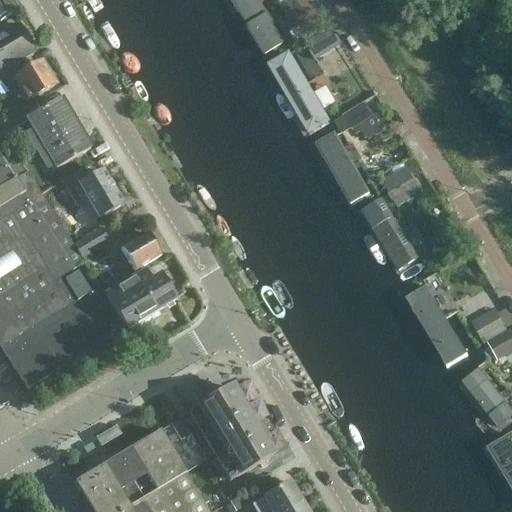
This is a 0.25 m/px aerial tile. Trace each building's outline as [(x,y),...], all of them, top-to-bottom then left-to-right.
[(0,0),(0,22),(17,12),(9,0),(0,0)] [(254,0),(230,0),(265,56),(282,45),(254,0)] [(316,0),(279,0),(295,34),(326,20),(316,0)] [(0,37),(0,50),(3,56),(0,57),(0,61),(2,66),(7,62),(11,68),(41,50),(24,23),(0,37)] [(337,31),(310,45),(316,56),(343,41),(337,31)] [(289,55),(269,67),(309,134),(328,123),(289,55)] [(16,80),(23,92),(17,96),(22,105),(28,101),(30,103),(56,87),(42,64),(16,80)] [(361,142),(389,130),(375,99),(347,111),(361,142)] [(61,102),(41,114),(35,104),(11,119),(11,120),(18,129),(27,124),(33,135),(27,139),(34,151),(75,127),(61,102)] [(0,210),(24,195),(15,181),(27,173),(14,152),(27,144),(18,129),(11,120),(1,126),(0,123),(0,210)] [(75,127),(34,151),(36,155),(40,154),(48,169),(52,167),(54,171),(89,152),(75,127)] [(335,136),(317,146),(351,206),(369,195),(335,136)] [(385,180),(398,207),(423,195),(411,168),(385,180)] [(86,181),(80,172),(61,184),(78,211),(88,205),(99,223),(124,208),(102,172),(86,181)] [(73,273),(29,204),(24,195),(0,210),(0,350),(26,393),(116,336),(90,295),(77,303),(73,306),(58,282),(73,273)] [(381,202),(363,214),(399,271),(417,260),(381,202)] [(101,229),(73,246),(84,265),(87,270),(95,265),(89,257),(110,245),(101,229)] [(134,275),(162,257),(149,235),(121,253),(134,275)] [(145,272),(105,297),(127,333),(176,303),(160,277),(151,282),(145,272)] [(91,295),(78,274),(64,283),(77,303),(90,295),(91,295)] [(474,354),(431,279),(413,289),(456,364),(474,354)] [(474,320),(499,365),(511,357),(511,327),(509,330),(497,308),(474,320)] [(511,416),(511,413),(478,372),(463,385),(498,428),(511,416)] [(233,389),(189,417),(209,450),(253,423),(233,389)] [(253,423),(209,450),(229,484),(274,457),(253,423)] [(116,428),(110,431),(101,436),(95,440),(100,449),(121,436),(116,428)] [(160,434),(74,485),(90,511),(124,511),(185,475),(160,434)] [(511,439),(500,446),(511,465),(511,439)] [(207,511),(185,475),(124,511),(207,511)] [(291,511),(303,505),(291,484),(252,508),(254,511),(291,511)] [(206,496),(214,510),(228,503),(220,488),(206,496)]
